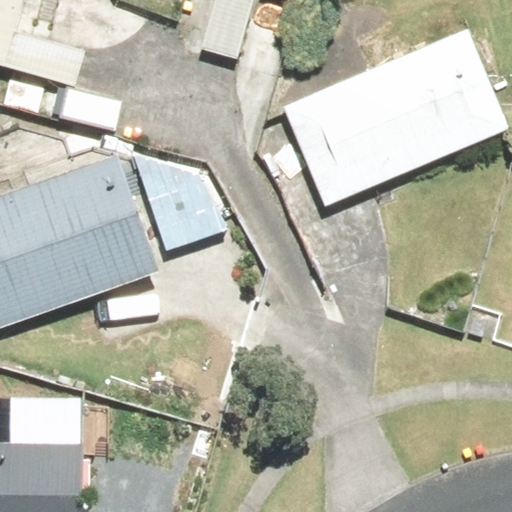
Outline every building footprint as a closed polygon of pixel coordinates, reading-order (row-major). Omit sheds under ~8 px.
[(0,0),(0,62),(83,86),(94,47),(27,29),(35,0),(0,0)] [(217,0),(203,52),(253,66),(270,0),(217,0)] [(511,130),(511,111),(462,0),(455,0),(368,39),(381,68),(294,108),(338,208),(511,130)] [(133,151),(0,193),(0,332),(174,276),(133,151)] [(234,229),(211,158),(150,178),(174,250),(234,229)] [(91,511),(94,443),(0,440),(0,511),(91,511)]
